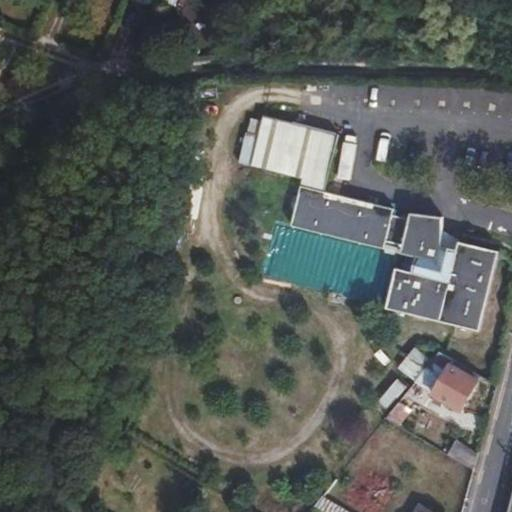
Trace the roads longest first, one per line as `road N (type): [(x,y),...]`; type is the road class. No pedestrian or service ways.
road 1 (track): [(94,69),(487,66),(511,73)]
road 2 (track): [(0,112),(94,69),(0,26)]
road 3 (unknown): [(511,241),(461,225),(437,201),(439,145)]
road 4 (residential): [(482,511),(511,382)]
